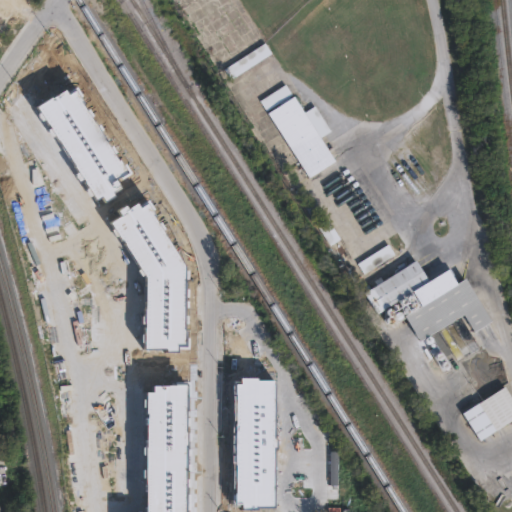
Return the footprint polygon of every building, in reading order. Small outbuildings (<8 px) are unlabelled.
[(273,52),(231,78),(225,67),(266,42),(273,52)] [(336,161),(311,177),(270,113),(295,97),(336,161)] [(342,239),(331,246),(317,225),(328,217),(342,239)] [(394,257),(389,246),(357,261),(362,272),(394,257)] [(416,260),(429,281),(387,308),(383,302),(374,307),(370,300),(372,299),(365,287),(388,273),(390,277),(416,260)] [(443,274),(449,287),(459,281),(488,332),(468,341),(457,323),(423,342),(443,372),(425,378),(388,309),(443,274)] [(190,511),(191,317),(171,317),(171,311),(157,310),(157,316),(70,315),(69,467),(84,467),(83,511),(190,511)] [(456,360),(477,349),(466,328),(445,339),(456,360)] [(511,399),(511,419),(488,438),(471,412),(502,386),(511,399)]
